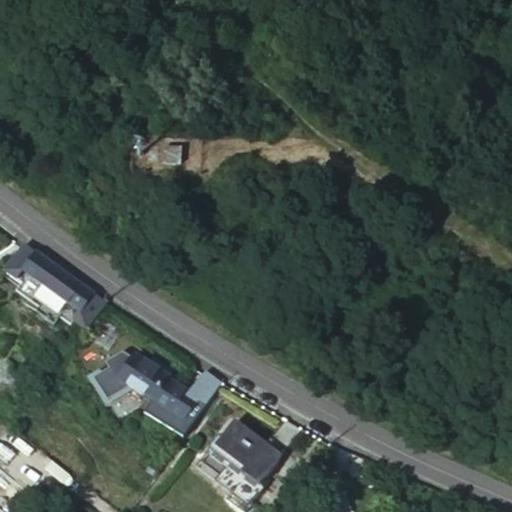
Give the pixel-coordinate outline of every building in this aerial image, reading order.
[(177,148),(157,147),(155,166),(173,167),(175,157),(177,148)] [(32,252),(24,246),(10,265),(21,273),(35,254),(32,252)] [(59,272),(35,254),(21,273),(42,288),(80,315),(92,296),(83,289),(59,272)] [(80,315),(92,324),(106,305),(103,303),(96,299),(92,296),(80,315)] [(108,358),(96,378),(97,383),(120,398),(125,397),(129,390),(148,402),(140,415),(180,440),(189,428),(221,384),(204,372),(186,394),(163,380),(165,378),(131,356),(126,365),(113,357),(108,358)] [(276,459),(230,426),(205,460),(252,493),(276,459)]
